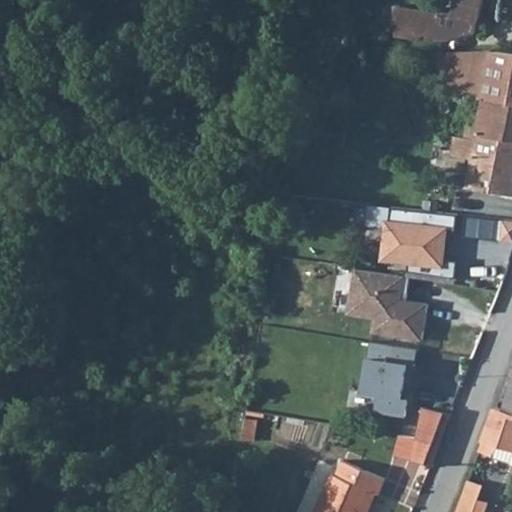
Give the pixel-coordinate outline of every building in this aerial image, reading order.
[(448,39),(478,31),(488,0),(457,0),(452,13),(399,5),(399,35),(414,39),(448,39)] [(449,69),(445,87),(472,92),(481,50),(443,52),(440,67),(449,69)] [(497,50),(481,50),(472,92),(487,95),(497,50)] [(487,95),(511,98),(511,50),(497,50),(487,95)] [(511,98),(487,95),(481,127),(469,125),(465,138),(478,140),(480,136),(511,139),(511,98)] [(478,140),(465,138),(460,160),(481,163),(475,191),(491,194),(511,197),(511,139),(480,136),(478,140)] [(459,216),(370,207),(369,227),(387,229),(384,265),(410,267),(409,278),(456,282),(458,265),(447,264),(450,232),(457,233),(459,216)] [(406,279),(358,273),(352,319),(375,322),(373,341),(417,347),(424,346),(429,306),(403,303),(406,279)] [(417,347),(373,341),(367,396),(379,397),(377,415),(406,419),(410,393),(417,394),(421,364),(415,364),(417,347)] [(481,451),(511,463),(511,413),(506,410),(497,406),(481,451)] [(431,465),(451,414),(426,410),(420,439),(415,460),(431,465)] [(420,439),(403,436),(397,456),(415,460),(420,439)] [(376,494),(383,479),(340,461),(334,477),(329,475),(313,511),(360,511),(370,491),(376,494)] [(470,480),(457,511),(484,511),(488,501),(480,499),(485,486),(470,480)] [(387,496),(412,499),(414,484),(389,481),(387,496)]
